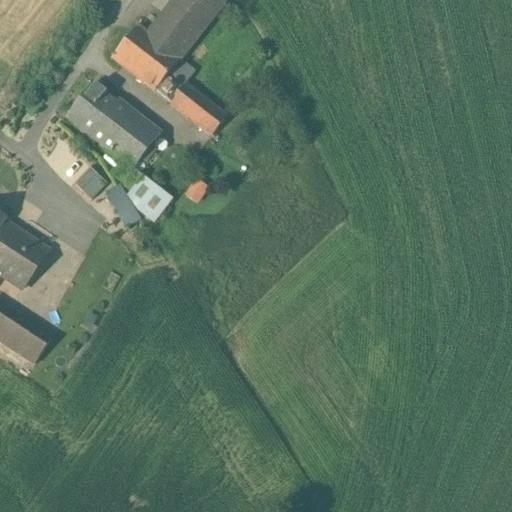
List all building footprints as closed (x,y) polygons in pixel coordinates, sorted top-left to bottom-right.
[(137,28),(112,59),(155,93),(156,92),(212,137),(227,119),(186,85),(195,74),(180,62),(224,4),(218,0),(175,0),(148,36),(137,28)] [(157,135),(93,86),(67,120),(125,166),(116,177),(133,190),(128,197),(136,210),(154,225),(173,200),(132,169),(157,135)] [(91,167),(75,183),(92,200),(108,185),(91,167)] [(196,184),(187,198),(197,204),(205,191),(196,184)] [(0,216),(0,279),(1,277),(22,291),(48,253),(4,224),(6,221),(0,216)] [(53,339),(0,304),(0,341),(35,365),(53,339)]
